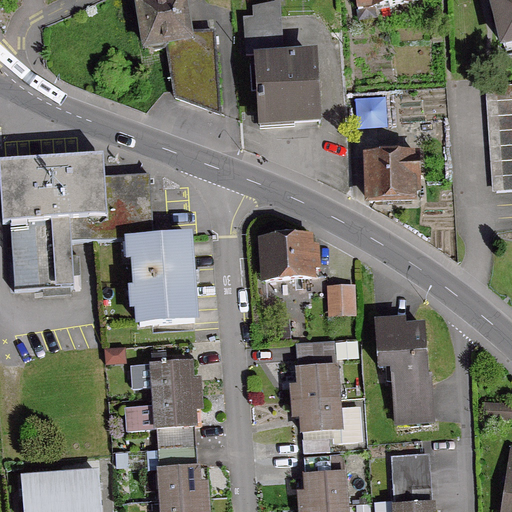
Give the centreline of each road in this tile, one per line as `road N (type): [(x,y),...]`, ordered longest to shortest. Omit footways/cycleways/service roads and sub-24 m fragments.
road 1 (residential): [(250,179),(227,256),(243,511)]
road 2 (tertiary): [(0,69),(67,112),(250,179)]
road 3 (tertiary): [(250,179),(346,222),(477,310)]
road 4 (residential): [(477,310),(463,361),(468,511)]
